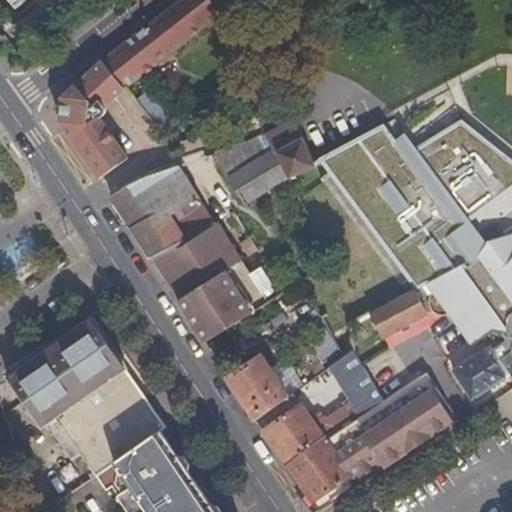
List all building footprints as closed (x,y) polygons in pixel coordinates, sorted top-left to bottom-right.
[(223,13),(213,0),(183,0),(107,59),(129,86),(223,13)] [(67,95),(60,118),(74,139),(102,120),(101,118),(103,116),(105,112),(105,108),(104,105),(129,86),(107,59),(67,95)] [(162,111),(153,117),(165,132),(172,128),(173,127),(162,111)] [(74,139),(80,149),(100,180),(129,158),(102,120),(74,139)] [(295,123),(270,135),(278,152),(302,139),(295,123)] [(394,124),(323,163),(417,291),(431,284),(461,264),(488,243),(466,216),(511,186),(511,159),(498,147),(465,124),(427,147),(394,124)] [(292,179),(278,152),(270,135),(267,136),(216,155),(231,176),(257,162),(259,167),(266,164),(278,188),(281,186),(292,179)] [(278,152),(292,179),(316,166),(302,139),(278,152)] [(249,205),(278,188),(266,164),(259,167),(257,162),(231,176),(249,205)] [(167,173),(139,184),(112,197),(152,258),(185,237),(187,241),(216,223),(182,168),(167,173)] [(152,258),(182,303),(245,263),(219,221),(216,223),(187,241),(185,237),(152,258)] [(511,235),(488,243),(461,264),(431,284),(455,313),(474,341),(491,325),(501,329),(503,327),(505,326),(511,330),(511,235)] [(271,305),(245,263),(182,303),(209,344),(271,305)] [(417,291),(373,314),(388,338),(432,314),(432,312),(417,291)] [(98,472),(124,454),(161,428),(166,424),(91,318),(8,376),(42,424),(57,415),(75,441),(64,450),(70,458),(82,451),(98,472)] [(312,342),(322,356),(337,345),(327,331),(312,342)] [(511,369),(509,364),(511,362),(506,354),(502,348),(499,350),(495,344),(461,367),(479,395),(511,373),(511,369)] [(356,354),(346,361),(333,370),(355,403),(332,419),(330,418),(319,426),(298,395),(292,399),(258,422),(288,466),(386,401),(356,354)] [(265,357),(232,380),(258,422),(292,399),(265,357)] [(449,413),(424,375),(386,401),(288,466),(314,503),(449,413)] [(320,511),(321,511),(455,421),(449,413),(314,503),(320,511)] [(222,511),(224,510),(218,501),(212,501),(188,467),(191,460),(186,453),(178,452),(161,428),(124,454),(119,479),(127,492),(122,496),(133,511),(222,511)] [(52,511),(65,511),(105,483),(98,472),(48,507),(52,511)]
